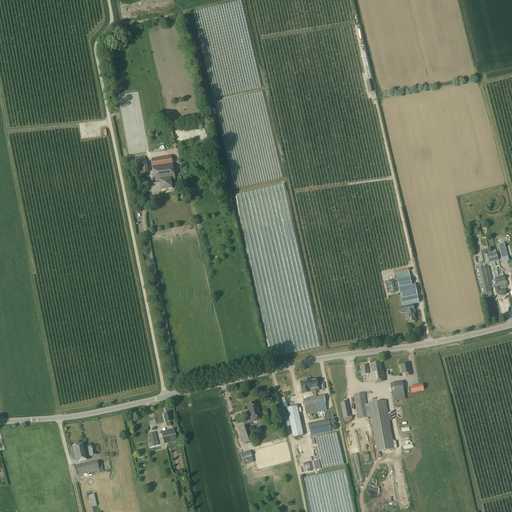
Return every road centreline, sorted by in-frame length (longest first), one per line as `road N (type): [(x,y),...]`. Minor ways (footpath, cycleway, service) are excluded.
road 1 (unclassified): [(165,396),(95,48),(113,21),(109,0)]
road 2 (unclassified): [(165,396),(511,324)]
road 3 (unclassified): [(0,422),(165,396)]
